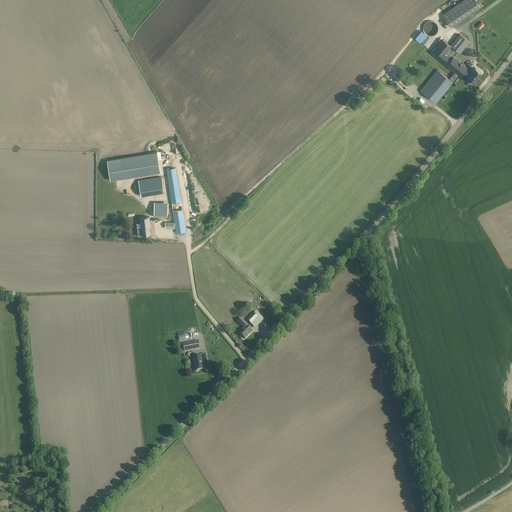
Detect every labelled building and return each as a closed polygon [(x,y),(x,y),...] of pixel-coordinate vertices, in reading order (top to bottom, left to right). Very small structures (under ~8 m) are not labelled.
[(475,0),(464,0),(442,15),(450,27),(480,7),(475,0)] [(429,21),(427,22),(426,23),(425,23),(425,24),(424,25),(423,26),(423,27),(423,28),(423,29),(423,30),(423,31),(424,32),(424,33),(425,34),(426,35),(427,35),(427,36),(429,36),(430,36),(432,36),(433,36),(434,35),(435,35),(436,34),(437,33),(437,32),(438,31),(438,30),(438,29),(438,27),(438,26),(437,25),(436,23),(435,23),(435,22),(434,22),(433,21),(431,21),(430,21),(429,21)] [(460,53),(469,42),(460,34),(450,45),(460,53)] [(426,35),(421,42),(425,45),(431,39),(426,35)] [(443,39),(432,53),(448,66),(458,74),(461,76),(463,74),(467,77),(467,78),(473,83),(481,73),(475,68),(471,73),(467,69),(468,68),(453,57),(447,52),(451,46),(443,39)] [(437,69),(420,90),(436,103),(453,82),(437,69)] [(157,152),(108,160),(111,180),(160,172),(157,152)] [(175,168),(166,169),(175,222),(175,223),(176,233),(185,232),(175,168)] [(139,180),(141,196),(164,192),(161,177),(139,180)] [(149,216),(140,218),(141,228),(142,228),(143,236),(150,235),(150,227),(149,216)] [(255,328),(262,322),(253,313),(247,320),(255,328)] [(244,329),(239,333),(245,339),(252,331),(249,328),(250,327),(241,318),(237,322),(244,329)] [(185,352),(185,353),(200,349),(198,340),(183,343),(183,344),(180,344),(182,353),(185,352)] [(192,357),(195,371),(204,369),(201,355),(192,357)]
